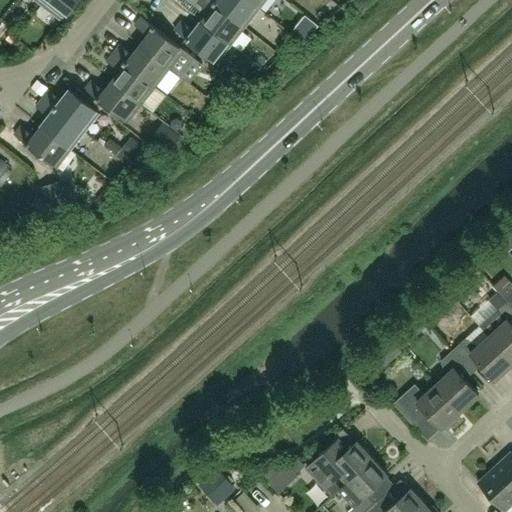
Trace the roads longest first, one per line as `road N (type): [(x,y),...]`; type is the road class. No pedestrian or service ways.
road 1 (secondary): [(165,238),(432,0)]
road 2 (secondary): [(0,341),(165,238)]
road 3 (secondary): [(165,238),(0,303)]
road 4 (residential): [(0,79),(59,56),(103,0)]
